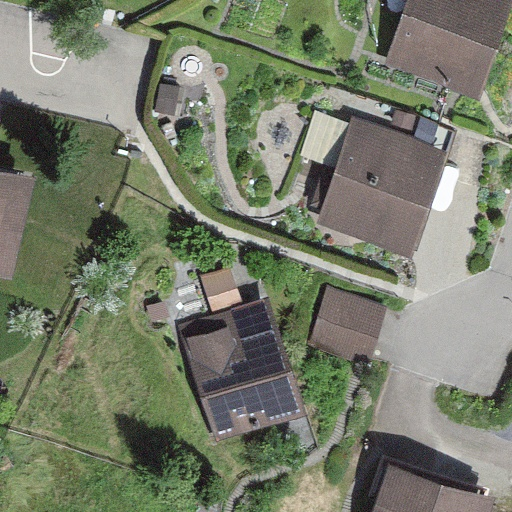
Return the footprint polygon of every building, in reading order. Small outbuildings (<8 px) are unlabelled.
[(448,74),(462,79),(487,0),(408,0),(406,5),(390,55),(448,74)] [(322,213),(393,237),(422,150),(351,126),(336,169),(322,164),(316,182),(330,187),(322,213)] [(0,242),(13,182),(0,179),(0,242)] [(368,361),(385,307),(330,290),(313,344),(368,361)] [(183,325),(216,425),(243,416),(246,424),(253,421),(251,413),(282,403),(259,331),(242,336),(233,308),(183,325)] [(373,511),(470,511),(474,501),(387,473),(373,511)]
